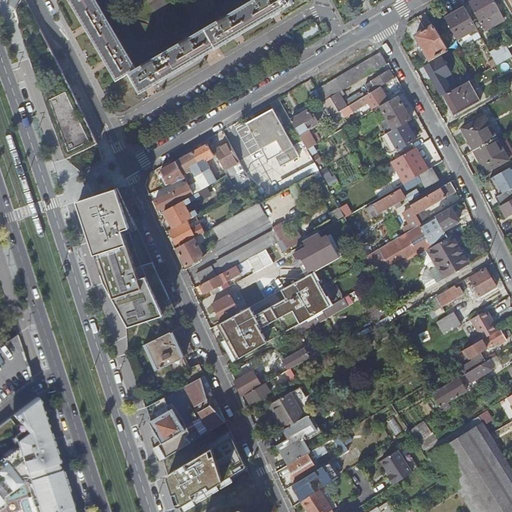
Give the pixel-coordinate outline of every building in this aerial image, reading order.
[(69,0),(116,80),(130,72),(142,92),(294,2),(292,0),(253,0),(136,69),(96,0),(69,0)] [(472,0),(469,2),(480,21),(499,10),(493,0),(472,0)] [(478,31),(464,6),(445,17),(458,42),(460,45),(480,34),(478,31)] [(301,29),(303,37),(322,31),(319,23),(301,29)] [(429,59),(447,49),(432,25),(415,35),(429,59)] [(50,48),(31,57),(65,159),(97,143),(71,91),(50,48)] [(511,56),(511,48),(494,59),(497,65),(511,56)] [(317,90),(323,101),(329,97),(342,90),(387,64),(381,53),(317,90)] [(436,68),(448,62),(445,54),(432,60),(436,68)] [(442,95),(466,82),(458,68),(450,73),(449,71),(433,79),(442,95)] [(365,84),(370,92),(380,86),(394,78),(389,70),(365,84)] [(466,82),(442,95),(453,114),(478,100),(467,81),(466,82)] [(350,105),(339,111),(340,114),(343,112),(345,116),(368,102),(367,101),(369,100),(372,104),(373,103),(377,101),(378,103),(380,105),(388,100),(380,86),(370,92),(350,105)] [(329,97),(338,112),(339,111),(350,105),(348,102),(345,104),(340,96),(344,94),(342,90),(329,97)] [(372,110),(386,134),(406,122),(411,120),(397,95),(388,100),(380,105),(372,110)] [(332,116),(338,112),(329,97),(323,101),(332,116)] [(272,108),(246,123),(261,149),(267,161),(275,156),(281,166),(299,156),(272,108)] [(290,120),(299,135),(308,129),(316,125),(307,110),(290,120)] [(366,114),(358,118),(362,124),(369,120),(366,114)] [(461,128),(473,150),(496,137),(484,115),(461,128)] [(358,118),(353,121),(357,127),(362,124),(358,118)] [(386,134),(381,136),(391,153),(416,139),(406,122),(386,134)] [(299,135),(307,149),(316,143),(308,129),(299,135)] [(496,137),(473,150),(485,172),(508,159),(508,158),(511,155),(511,151),(503,133),(496,137)] [(221,161),(235,154),(224,134),(211,141),(221,161)] [(205,178),(209,185),(216,181),(205,160),(213,156),(207,144),(191,152),(202,171),(205,178)] [(420,161),(422,160),(414,148),(412,149),(420,161)] [(412,149),(392,160),(404,182),(418,175),(427,169),(422,160),(420,161),(412,149)] [(198,191),(209,185),(205,178),(202,171),(191,152),(176,160),(177,163),(183,172),(191,168),(195,175),(198,181),(194,184),(190,186),(194,193),(196,192),(198,191)] [(183,172),(177,163),(170,167),(169,164),(160,169),(164,176),(162,178),(165,185),(171,181),(172,182),(181,177),(184,175),(183,172)] [(282,189),(318,169),(315,163),(279,183),(282,189)] [(511,165),(487,179),(493,188),(511,177),(511,165)] [(427,169),(418,175),(425,187),(439,179),(432,167),(427,169)] [(450,181),(410,204),(415,213),(417,212),(455,190),(450,181)] [(157,211),(158,214),(164,211),(184,199),(183,198),(194,193),(190,186),(189,184),(155,200),(159,210),(157,211)] [(133,231),(119,188),(79,201),(105,282),(125,318),(169,297),(153,262),(136,268),(125,233),(133,231)] [(400,188),(373,204),(378,213),(393,204),(396,208),(402,204),(399,200),(405,197),(400,188)] [(164,211),(173,227),(187,220),(198,213),(196,210),(190,213),(185,204),(195,198),(196,200),(200,198),(196,192),(194,193),(184,199),(164,211)] [(511,198),(500,206),(506,216),(511,212),(511,198)] [(224,236),(265,213),(258,202),(218,224),(212,227),(215,232),(219,239),(224,236)] [(371,217),(378,213),(373,204),(366,208),(371,217)] [(414,227),(421,223),(418,217),(415,213),(410,204),(404,208),(409,215),(408,216),(412,223),(414,227)] [(394,239),(369,254),(372,259),(382,253),(391,270),(426,249),(448,236),(444,229),(459,221),(450,206),(428,219),(421,223),(414,227),(410,230),(394,239)] [(418,217),(421,223),(428,219),(425,213),(420,216),(418,217)] [(173,227),(170,229),(178,247),(194,238),(195,237),(204,232),(200,225),(191,230),(187,220),(173,227)] [(196,274),(202,284),(227,270),(229,269),(236,265),(250,257),(258,253),(265,249),(281,240),(282,240),(287,249),(306,238),(301,229),(288,236),(281,223),(274,227),(274,229),(217,260),(218,262),(196,274)] [(435,266),(443,279),(470,263),(453,234),(448,236),(426,249),(435,266)] [(178,247),(176,248),(186,266),(192,263),(199,259),(204,256),(194,238),(178,247)] [(258,253),(250,257),(257,271),(267,265),(273,262),(269,255),(267,252),(265,249),(258,253)] [(241,273),(236,265),(229,269),(227,270),(202,284),(200,285),(205,293),(211,290),(213,294),(229,285),(227,281),(241,273)] [(426,289),(443,279),(435,266),(428,270),(427,268),(425,269),(424,272),(422,275),(422,277),(422,282),(423,285),(424,287),(426,289)] [(489,275),(485,268),(469,277),(472,283),(469,286),(472,291),(476,289),(480,296),(496,286),(491,278),(489,275)] [(300,323),(330,305),(311,272),(281,289),(285,297),(254,314),(252,311),(223,327),(226,333),(223,334),(232,351),(234,349),(239,358),(294,326),(300,323)] [(339,283),(330,286),(334,300),(344,297),(339,283)] [(354,291),(372,320),(387,312),(380,300),(375,302),(365,285),(354,291)] [(454,285),(429,299),(435,308),(460,294),(454,285)] [(213,304),(222,321),(224,321),(240,312),(230,294),(213,304)] [(330,305),(300,323),(304,330),(352,302),(348,295),(343,297),(338,300),(330,305)] [(486,310),(470,319),(481,338),(497,329),(486,310)] [(436,321),(444,335),(461,324),(454,311),(436,321)] [(300,323),(294,326),(298,333),(304,330),(300,323)] [(480,339),(464,349),(469,357),(498,340),(500,343),(505,339),(504,337),(499,329),(481,340),(480,339)] [(189,370),(177,342),(172,332),(147,344),(164,382),(189,370)] [(276,361),(282,373),(290,368),(309,357),(304,348),(284,360),(282,357),(276,361)] [(465,373),(485,361),(481,355),(455,371),(456,373),(448,378),(450,382),(465,373)] [(485,361),(465,373),(470,381),(494,367),(489,359),(488,359),(485,361)] [(292,372),(290,368),(282,373),(272,378),(274,382),(279,379),(280,381),(286,377),(285,376),(292,372)] [(235,380),(242,396),(246,394),(264,383),(260,377),(258,378),(253,370),(235,380)] [(212,392),(205,376),(185,387),(193,402),(212,392)] [(458,377),(431,393),(441,409),(442,411),(451,406),(447,400),(465,390),(458,377)] [(246,394),(251,403),(271,392),(265,382),(264,383),(246,394)] [(270,404),(284,428),(305,416),(307,415),(293,391),(291,392),(270,404)] [(55,450),(38,396),(14,415),(20,423),(16,426),(10,418),(0,425),(0,503),(2,502),(0,498),(23,480),(29,482),(38,511),(74,511),(74,510),(73,511),(71,505),(73,505),(67,488),(61,467),(58,468),(56,461),(58,461),(55,450)] [(171,413),(166,397),(148,406),(152,419),(155,424),(153,425),(155,433),(159,437),(161,439),(163,438),(164,443),(160,445),(167,458),(170,456),(184,448),(191,443),(180,430),(185,428),(176,411),(171,413)] [(219,407),(202,417),(210,432),(222,425),(226,422),(219,407)] [(278,445),(289,463),(307,452),(310,451),(302,438),(316,430),(307,415),(305,416),(284,428),(290,438),(278,445)] [(511,511),(511,470),(506,460),(483,426),(477,416),(428,447),(435,458),(447,476),(457,492),(470,511),(511,511)] [(412,429),(424,447),(438,438),(426,419),(412,429)] [(232,435),(167,473),(186,506),(251,468),(232,435)] [(325,442),(329,448),(335,444),(332,438),(325,442)] [(325,442),(314,448),(317,454),(329,448),(325,442)] [(435,458),(428,447),(421,451),(428,462),(435,458)] [(387,476),(393,485),(411,473),(396,450),(380,461),(388,475),(387,476)] [(289,463),(287,464),(296,479),(316,468),(316,467),(313,462),(315,460),(313,456),(310,457),(307,452),(289,463)] [(447,476),(435,458),(428,462),(440,481),(447,476)] [(300,502),(306,511),(327,511),(331,509),(319,490),(300,502)] [(408,504),(407,502),(391,511),(403,511),(408,509),(406,505),(408,504)]
